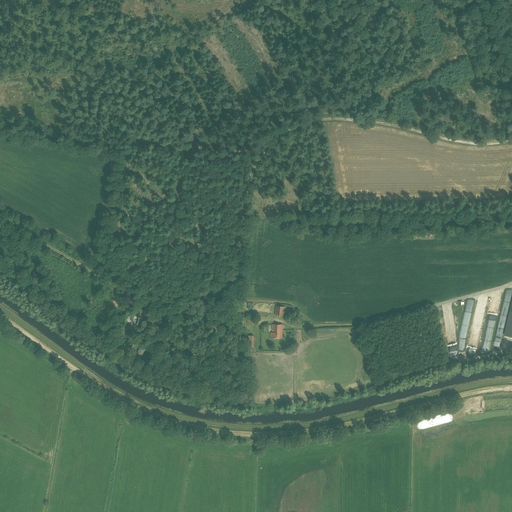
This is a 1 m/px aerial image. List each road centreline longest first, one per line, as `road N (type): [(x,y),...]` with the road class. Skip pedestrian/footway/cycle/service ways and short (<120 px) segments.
road 1 (track): [(511,138),(473,141),(337,119),(277,135),(252,161),(235,310),(125,291),(0,218)]
road 2 (track): [(0,315),(129,405),(207,430),(274,435),(335,428),(511,388)]
road 3 (track): [(322,0),(263,87),(206,122),(199,151),(252,161)]
